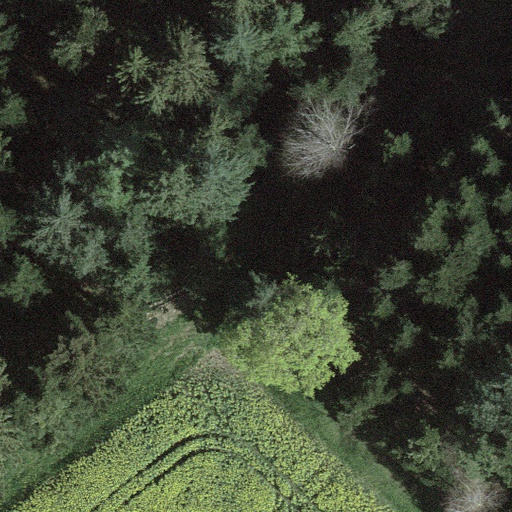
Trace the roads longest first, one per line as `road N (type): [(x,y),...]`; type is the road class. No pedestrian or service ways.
road 1 (track): [(511,80),(438,148),(342,199),(205,326)]
road 2 (track): [(205,326),(219,277),(333,75),(398,0)]
road 3 (track): [(414,511),(313,414),(205,326)]
road 4 (track): [(0,510),(205,326)]
